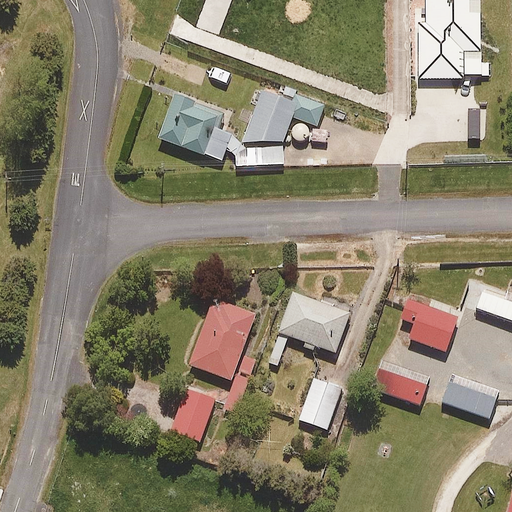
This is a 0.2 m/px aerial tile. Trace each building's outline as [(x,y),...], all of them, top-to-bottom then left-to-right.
[(480,0),(426,0),(427,25),(420,25),(420,79),(464,78),(464,51),(481,51),(480,0)] [(293,101),(261,90),(246,134),(252,141),(284,141),(292,117),(317,126),(325,106),(295,95),(293,101)] [(224,110),(175,94),(160,139),(222,160),(231,134),(217,129),(224,110)] [(284,147),(236,149),(236,166),(284,165),(284,147)] [(350,309),(293,292),(270,365),(280,367),(288,338),(337,353),(350,309)] [(511,307),(483,297),(477,313),(511,325),(511,307)] [(255,314),(214,299),(190,365),(235,381),(225,409),(237,413),(256,361),(241,355),(255,314)] [(458,318),(408,300),(401,319),(415,324),(410,339),(446,352),(458,318)] [(430,378),(382,362),(373,390),(421,406),(430,378)] [(342,388),(314,379),(300,420),(327,430),(342,388)] [(498,395),(450,379),(442,403),(490,419),(498,395)] [(215,400),(186,389),(171,432),(200,442),(215,400)]
